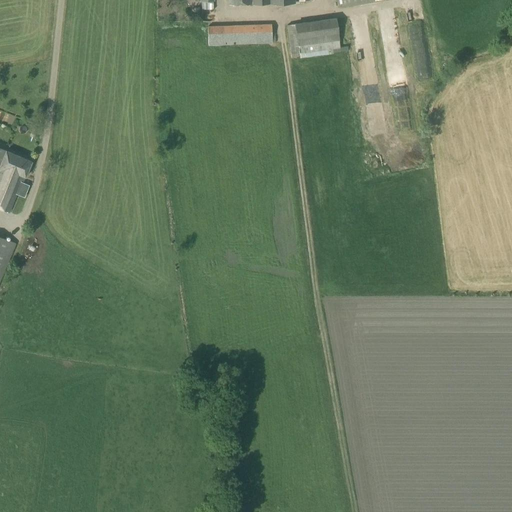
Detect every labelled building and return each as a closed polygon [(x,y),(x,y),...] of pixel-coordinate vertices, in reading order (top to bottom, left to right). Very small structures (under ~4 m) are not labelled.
[(336,0),(338,8),(382,0),(336,0)] [(343,20),(297,24),(300,56),(332,54),(332,53),(350,51),(349,45),(345,45),(343,20)] [(208,46),(271,43),(271,24),(207,26),(208,46)] [(485,47),(486,41),(468,35),(466,40),(485,47)] [(8,151),(7,152),(0,170),(0,207),(10,211),(24,177),(25,177),(32,161),(8,151)] [(0,278),(15,243),(0,236),(0,278)]
